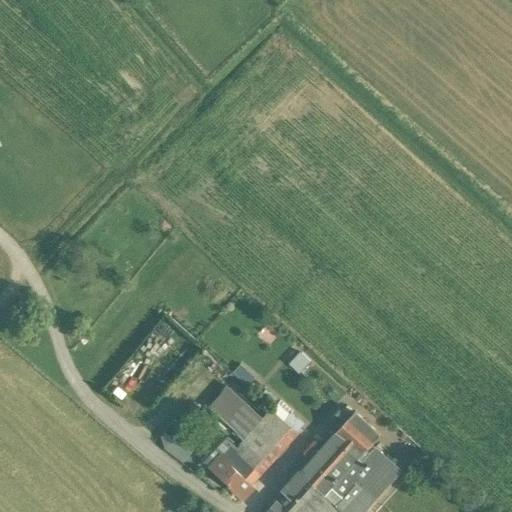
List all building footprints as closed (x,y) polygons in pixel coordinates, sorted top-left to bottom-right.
[(236,368),(250,380),(259,370),(244,358),(236,368)] [(245,442),(264,420),(226,386),(207,407),(245,442)] [(273,411),(297,432),(305,423),(281,401),(273,411)] [(237,450),(261,472),(297,432),(273,411),(264,420),(245,442),(237,450)] [(356,411),(302,470),(327,493),(333,486),(360,511),(361,511),(401,469),(372,443),(381,434),(356,411)] [(158,438),(183,460),(198,442),(181,429),(173,438),(164,430),(158,438)] [(215,473),(240,495),(261,472),(237,450),(215,473)] [(327,493),(302,470),(284,490),(307,511),(335,511),(341,506),(327,493)] [(307,511),(284,490),(264,511),(307,511)]
